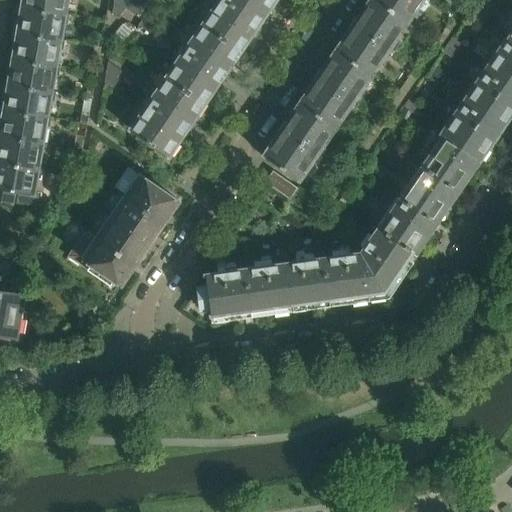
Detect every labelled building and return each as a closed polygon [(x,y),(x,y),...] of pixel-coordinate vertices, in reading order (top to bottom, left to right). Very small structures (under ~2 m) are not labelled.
[(18,0),(19,0),(22,3),(22,7),(65,15),(67,0),(18,0)] [(148,4),(146,0),(114,0),(114,1),(126,9),(139,18),(148,4)] [(257,20),(227,0),(218,0),(203,22),(241,49),(251,35),(249,33),(257,20)] [(274,0),(227,0),(257,20),(265,9),(268,10),(274,0)] [(377,0),(368,0),(354,22),(390,46),(408,21),(377,0)] [(377,0),(408,21),(421,0),(377,0)] [(465,11),(472,0),(465,0),(460,8),(465,11)] [(126,9),(114,1),(112,12),(120,18),(126,9)] [(20,16),(16,18),(15,26),(18,29),(17,32),(61,40),(65,15),(22,7),(20,16)] [(158,19),(148,12),(143,20),(152,27),(158,19)] [(149,32),(152,27),(143,20),(139,25),(149,32)] [(451,20),(438,40),(442,44),(456,24),(451,20)] [(241,49),(203,22),(184,49),(221,74),(229,61),(232,63),(241,49)] [(354,22),(335,48),(372,73),(390,46),(354,22)] [(16,42),(12,43),(10,51),(13,54),(13,58),(56,66),(61,40),(17,32),(16,42)] [(452,38),(448,43),(458,50),(462,45),(452,38)] [(511,41),(507,38),(486,70),(511,87),(511,41)] [(427,65),(441,44),(435,40),(421,60),(427,65)] [(458,50),(448,43),(442,51),(452,58),(458,50)] [(335,48),(317,75),(354,99),(372,73),(335,48)] [(221,74),(184,49),(167,75),(205,102),(215,88),(212,86),(221,74)] [(11,67),(7,69),(6,77),(9,80),(8,84),(52,92),(56,66),(13,58),(11,67)] [(121,71),(108,62),(106,72),(116,79),(121,71)] [(511,108),(511,87),(486,70),(464,101),(500,126),(503,128),(511,117),(508,114),(511,108)] [(120,81),(116,79),(106,72),(104,83),(114,90),(120,81)] [(413,72),(399,92),(405,96),(419,76),(413,72)] [(205,102),(167,75),(149,101),(185,126),(193,114),(195,116),(205,102)] [(317,75),(299,102),(335,127),(354,99),(317,75)] [(52,92),(8,84),(7,93),(3,95),(1,103),(4,106),(4,109),(47,117),(52,92)] [(391,116),(405,96),(399,92),(385,112),(391,116)] [(419,107),(409,100),(404,106),(414,113),(419,107)] [(185,126),(149,101),(130,129),(168,155),(178,141),(176,139),(185,126)] [(487,146),(500,126),(464,101),(442,133),(479,157),(482,160),(490,148),(487,146)] [(299,102),(281,127),(318,152),(335,127),(299,102)] [(414,114),(404,107),(399,115),(409,122),(414,114)] [(2,118),(0,119),(0,134),(43,143),(47,117),(4,109),(2,118)] [(86,134),(87,124),(89,113),(81,111),(79,122),(77,132),(86,134)] [(377,125),(362,145),(368,150),(383,129),(377,125)] [(281,127),(263,154),(299,179),(318,152),(281,127)] [(465,177),(479,157),(442,133),(421,164),(457,189),(460,191),(468,179),(465,177)] [(43,143),(0,134),(0,161),(38,168),(43,143)] [(76,137),(74,148),(79,149),(83,149),(85,138),(76,137)] [(355,169),(368,150),(362,145),(349,165),(355,169)] [(85,160),(87,150),(83,149),(79,149),(77,158),(85,160)] [(38,168),(0,161),(0,188),(15,191),(33,194),(38,168)] [(365,163),(361,169),(372,176),(376,171),(365,163)] [(457,189),(421,164),(399,195),(436,220),(439,222),(446,211),(443,209),(457,189)] [(178,200),(138,173),(130,167),(116,188),(124,193),(124,194),(163,221),(178,200)] [(372,176),(361,169),(355,177),(366,185),(372,176)] [(298,188),(275,172),(267,183),(290,199),(298,188)] [(81,186),(82,175),(74,174),(72,185),(81,186)] [(340,177),(326,198),(333,202),(346,182),(340,177)] [(15,191),(0,188),(0,201),(13,204),(15,191)] [(163,221),(124,194),(109,216),(149,243),(163,221)] [(436,220),(399,195),(377,227),(414,252),(414,251),(417,253),(425,242),(422,240),(436,220)] [(149,243),(109,216),(96,235),(136,262),(149,243)] [(386,293),(407,262),(414,252),(377,227),(361,252),(368,298),(385,296),(385,293),(386,293)] [(234,232),(218,254),(235,253),(244,239),(234,232)] [(136,262),(96,235),(90,243),(82,237),(69,256),(110,284),(114,279),(121,283),(136,262)] [(361,252),(322,257),(328,301),(352,297),(353,300),(368,298),(361,252)] [(328,301),(322,257),(282,263),(289,309),(307,307),(307,304),(328,301)] [(289,309),(282,263),(244,268),(250,311),(274,308),(274,311),(289,309)] [(250,311),(244,268),(205,273),(207,286),(199,287),(199,289),(198,291),(198,294),(198,296),(198,299),(199,301),(200,303),(201,305),(202,307),(210,306),(211,317),(214,316),(214,320),(229,317),(228,314),(250,311)] [(0,333),(14,336),(19,311),(23,312),(25,299),(21,298),(22,294),(9,292),(11,278),(0,276),(0,333)]
